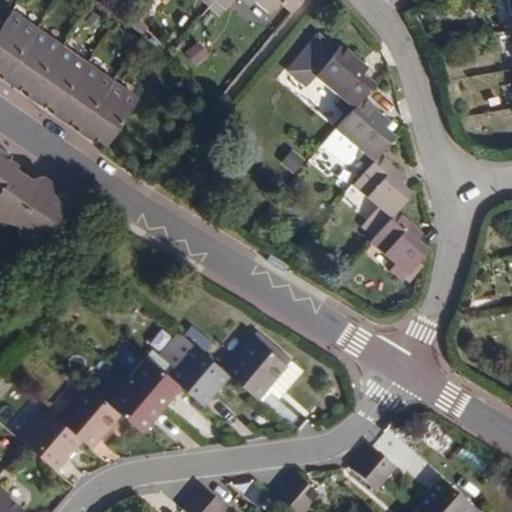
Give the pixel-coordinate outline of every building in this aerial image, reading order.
[(215,2),(212,0),(199,0),(209,8),(215,2)] [(255,0),(242,0),(253,9),(258,3),(255,0)] [(255,0),(258,3),(271,14),(278,6),(289,16),(302,0),(255,0)] [(0,70),(6,75),(37,29),(11,12),(0,27),(0,70)] [(21,86),(30,92),(61,46),(37,29),(6,75),(3,79),(18,90),(21,86)] [(314,76),(336,49),(316,34),(285,70),(306,87),(314,76)] [(194,65),(209,52),(198,40),(183,53),(194,65)] [(335,105),(347,115),(358,102),(367,91),(355,81),(361,74),(366,68),(339,45),(336,49),(314,76),(341,98),(335,105)] [(61,46),(30,92),(28,96),(44,107),(47,102),(55,109),(86,63),(61,46)] [(113,81),(86,63),(55,109),(52,112),(68,124),(71,119),(82,127),(113,81)] [(373,83),(361,74),(355,81),(367,91),(373,83)] [(113,81),(82,127),(79,131),(95,142),(98,138),(105,143),(137,98),(113,81)] [(366,170),(376,158),(384,148),(372,137),(378,129),(383,123),(358,102),(347,115),(332,132),(358,153),(353,159),(366,170)] [(391,140),(378,129),(372,137),(384,148),(391,140)] [(0,146),(0,189),(15,168),(18,165),(8,158),(11,154),(0,146)] [(303,161),(290,148),(277,162),(290,175),(303,161)] [(360,232),(371,242),(394,215),(403,203),(391,193),(396,187),(402,181),(376,158),(366,170),(351,188),(378,210),(360,232)] [(15,168),(0,189),(0,220),(0,222),(9,220),(14,223),(44,177),(41,175),(25,175),(15,168)] [(52,182),(44,177),(14,223),(17,225),(19,235),(26,234),(39,242),(65,201),(54,195),(52,182)] [(408,197),(396,187),(391,193),(403,203),(408,197)] [(394,215),(371,242),(368,245),(395,267),(390,273),(402,283),(421,260),(410,251),(416,244),(421,238),(394,215)] [(427,254),(416,244),(410,251),(421,260),(427,254)] [(255,330),(222,367),(228,372),(256,396),(268,382),(273,377),(284,364),(258,341),(262,336),(255,330)] [(182,332),(163,356),(154,348),(147,356),(167,373),(194,343),(182,332)] [(284,364),(288,359),(262,336),(258,341),(284,364)] [(167,373),(181,385),(189,392),(201,403),(228,372),(222,367),(194,343),(167,373)] [(128,378),(162,407),(181,385),(167,373),(147,356),(128,378)] [(301,370),(288,359),(284,364),(273,377),(279,382),(285,387),(301,370)] [(279,382),(273,377),(268,382),(274,388),(279,382)] [(142,430),(162,407),(128,378),(108,401),(122,413),(142,430)] [(262,402),(274,388),(268,382),(256,396),(262,402)] [(59,419),(83,439),(93,448),(122,413),(108,401),(89,385),(59,419)] [(83,439),(59,419),(49,410),(23,441),(27,443),(57,469),(83,439)] [(367,449),(358,460),(380,479),(389,468),(367,449)] [(380,479),(358,460),(349,470),(370,490),(380,479)] [(283,488),(307,507),(315,497),(291,478),(283,488)] [(436,482),(414,508),(418,511),(467,511),(469,509),(436,482)] [(302,511),(307,507),(283,488),(274,498),(290,511),(302,511)] [(201,489),(191,500),(204,511),(224,511),(226,510),(201,489)] [(0,511),(21,511),(23,511),(0,490),(0,511)] [(204,511),(191,500),(182,510),(183,511),(204,511)]
